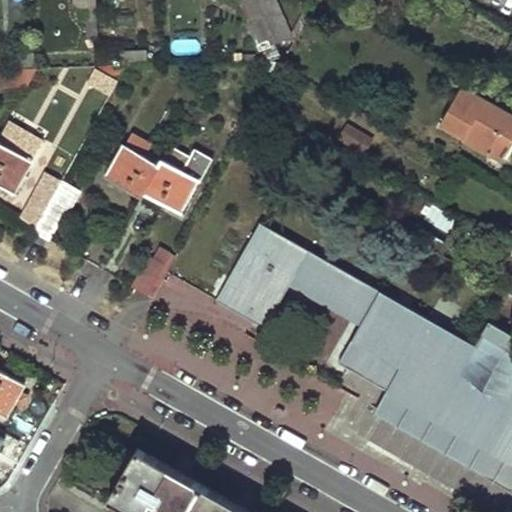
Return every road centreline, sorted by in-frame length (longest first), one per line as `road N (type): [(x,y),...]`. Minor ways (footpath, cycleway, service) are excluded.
road 1 (residential): [(102,354),(377,511)]
road 2 (residential): [(25,506),(102,354)]
